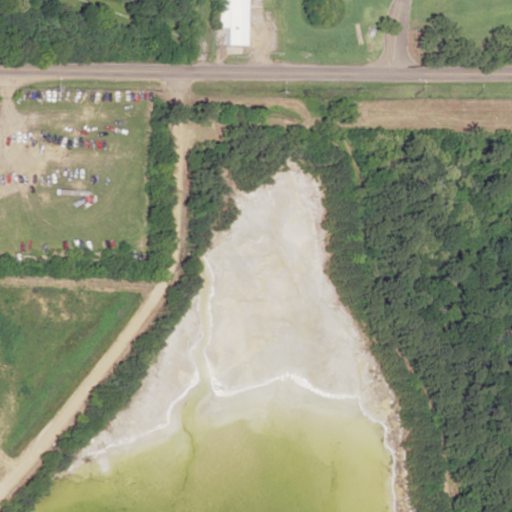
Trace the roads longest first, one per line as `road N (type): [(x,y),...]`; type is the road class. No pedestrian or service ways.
road 1 (tertiary): [(0,70),(511,75)]
road 2 (residential): [(174,72),(173,252),(156,296),(0,488)]
